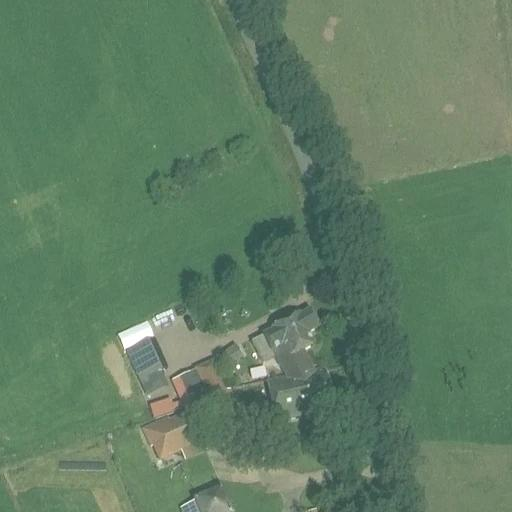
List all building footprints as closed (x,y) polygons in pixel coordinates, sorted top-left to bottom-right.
[(272,354),(285,379),(312,373),(302,353),(313,347),(307,336),(317,330),(309,314),(298,320),(297,318),(272,331),(273,333),(263,338),(271,354),(272,354)] [(130,356),(141,382),(167,370),(155,345),(130,356)] [(189,375),(203,403),(224,393),(224,392),(223,393),(209,365),(189,375)] [(325,370),(312,373),(285,379),(266,383),(275,423),(334,411),(325,370)] [(224,393),(203,403),(187,410),(189,417),(150,434),(161,459),(201,442),(197,433),(213,426),(206,412),(228,402),(224,393)] [(189,510),(189,511),(233,511),(229,502),(212,509),(208,501),(189,510)]
